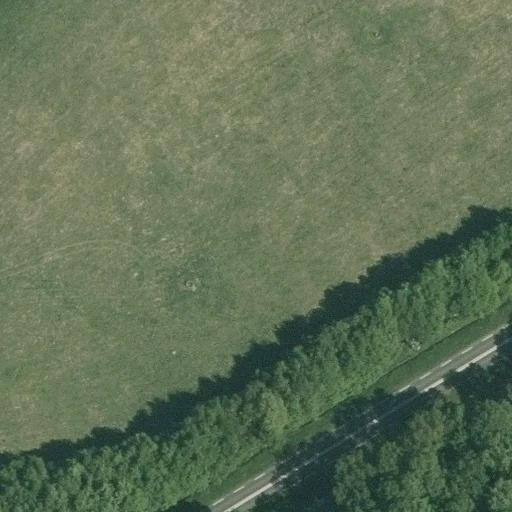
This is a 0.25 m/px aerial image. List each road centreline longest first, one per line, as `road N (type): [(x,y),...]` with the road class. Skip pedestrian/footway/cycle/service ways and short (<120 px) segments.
road 1 (secondary): [(228,511),(511,339)]
road 2 (unclassified): [(315,511),(511,391)]
